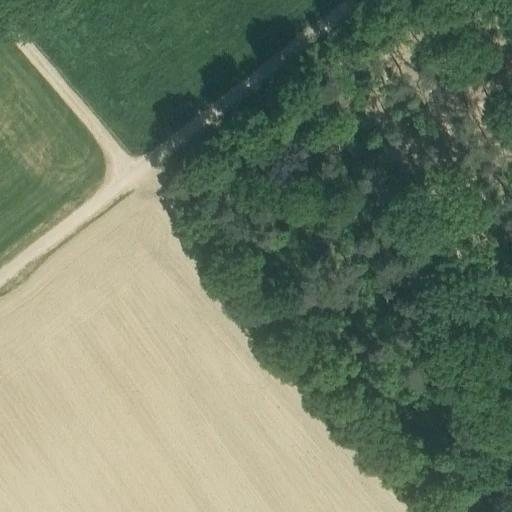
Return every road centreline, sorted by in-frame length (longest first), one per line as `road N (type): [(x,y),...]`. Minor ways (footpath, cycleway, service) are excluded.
road 1 (track): [(137,168),(446,511)]
road 2 (unclassified): [(0,277),(358,0)]
road 3 (track): [(137,168),(0,12)]
